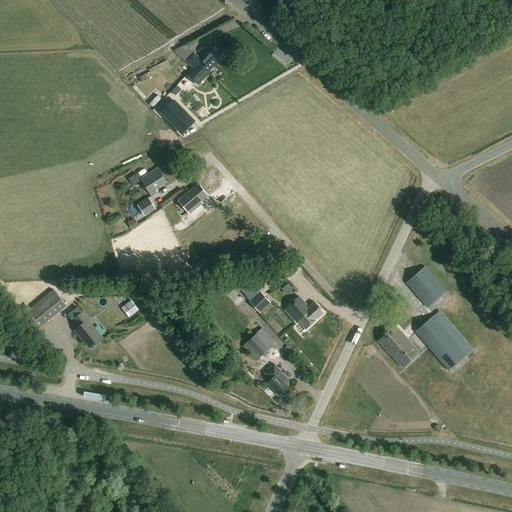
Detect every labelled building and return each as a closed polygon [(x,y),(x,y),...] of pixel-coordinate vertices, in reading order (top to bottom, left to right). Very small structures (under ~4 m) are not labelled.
[(185,61),(193,68),(186,76),(198,87),(225,59),(215,49),(205,59),(203,58),(201,60),(193,53),(185,61)] [(151,72),(139,78),(141,82),(171,69),(166,60),(149,68),(151,72)] [(174,102),(162,114),(182,134),(194,122),(174,102)] [(166,182),(158,169),(141,180),(149,193),(152,197),(156,195),(153,190),(166,182)] [(208,196),(199,184),(178,201),(189,214),(200,205),(199,203),(208,196)] [(148,198),(137,205),(145,217),(148,215),(156,210),(149,199),(148,198)] [(167,206),(162,214),(168,218),(173,210),(167,206)] [(133,220),(128,223),(133,230),(138,227),(133,220)] [(458,252),(462,248),(455,241),(451,245),(458,252)] [(218,273),(219,273),(227,266),(226,264),(219,255),(214,250),(205,257),(218,273)] [(231,272),(240,271),(244,270),(255,268),(255,267),(261,266),(260,258),(230,262),(231,271),(231,272)] [(406,284),(428,308),(448,291),(426,267),(406,284)] [(241,273),(234,280),(239,286),(238,287),(261,313),(271,304),(241,273)] [(35,333),(44,325),(67,306),(54,290),(31,309),(28,306),(26,307),(19,313),(35,333)] [(298,322),(299,320),(307,329),(324,314),(314,303),(307,309),(305,307),(308,305),(300,296),(286,308),(298,322)] [(139,311),(131,301),(122,308),(130,318),(139,311)] [(247,310),(243,314),(249,320),(253,317),(247,310)] [(90,320),(84,312),(74,320),(80,327),(75,331),(80,337),(90,349),(103,338),(89,321),(90,320)] [(434,317),(416,332),(449,371),(467,356),(434,317)] [(401,367),(418,351),(395,325),(377,341),(401,367)] [(262,329),(242,348),(256,363),(276,344),(262,329)] [(278,395),(288,386),(284,381),(288,378),(275,364),(266,372),(271,379),(267,382),(278,395)] [(485,383),(479,391),(487,397),(493,389),(485,383)] [(438,425),(434,429),(438,433),(442,429),(438,425)]
